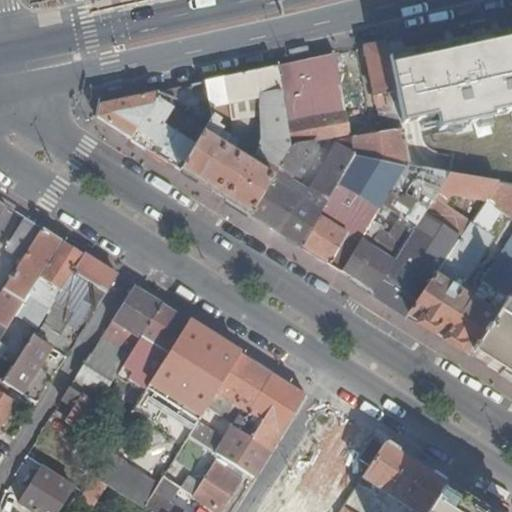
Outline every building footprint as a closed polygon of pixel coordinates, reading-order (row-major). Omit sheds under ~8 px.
[(384,44),(363,49),(372,97),(394,92),(389,70),(384,44)] [(311,121),(344,115),(334,55),(300,63),(311,121)] [(300,63),(275,68),(280,93),(286,124),(311,121),(300,63)] [(275,68),(223,80),(226,99),(262,91),(262,96),(280,93),(275,68)] [(170,113),(172,108),(179,113),(182,104),(174,102),(179,89),(99,107),(97,119),(248,214),(276,172),(278,168),(290,147),(286,124),(280,93),(262,96),(262,91),(226,99),(223,80),(196,85),(205,128),(202,127),(199,131),(170,113)] [(394,92),(372,97),(379,137),(402,133),(401,132),(399,120),(394,92)] [(290,147),(278,168),(292,176),(314,141),(348,136),(344,115),(311,121),(286,124),(290,147)] [(349,141),(351,156),(353,158),(403,167),(409,168),(403,138),(402,133),(379,137),(349,141)] [(310,187),(327,199),(342,175),(351,156),(334,146),(310,187)] [(351,156),(342,175),(393,185),(403,167),(353,158),(351,156)] [(409,168),(403,167),(393,185),(385,199),(404,211),(405,209),(420,218),(446,175),(436,174),(423,171),(409,168)] [(276,172),(248,214),(300,247),(317,216),(326,202),(276,172)] [(326,202),(317,216),(348,235),(359,242),(368,226),(385,199),(393,185),(342,175),(327,199),(326,202)] [(420,218),(373,293),(407,314),(456,242),(457,240),(435,225),(446,209),(436,203),(440,197),(440,193),(484,202),(495,184),(446,175),(420,218)] [(511,187),(496,184),(495,184),(484,202),(469,223),(481,232),(484,233),(500,211),(511,218),(511,187)] [(359,242),(340,273),(373,293),(420,218),(405,209),(404,211),(388,236),(379,231),(378,232),(369,248),(359,242)] [(317,216),(300,247),(329,265),(348,235),(317,216)] [(61,243),(23,218),(0,254),(0,263),(14,273),(0,295),(0,326),(6,329),(9,324),(15,315),(61,243)] [(457,240),(456,242),(469,251),(481,232),(469,223),(457,240)] [(368,226),(359,242),(369,248),(378,232),(368,226)] [(348,235),(329,265),(340,273),(359,242),(348,235)] [(407,314),(470,355),(502,304),(492,297),(488,304),(489,305),(485,310),(478,305),(482,301),(474,295),(470,300),(457,292),(464,282),(456,277),(466,263),(462,260),(469,251),(456,242),(407,314)] [(82,256),(61,243),(15,315),(25,322),(33,309),(38,302),(48,310),(82,256)] [(116,277),(82,256),(48,310),(44,316),(31,337),(61,355),(70,341),(62,335),(69,324),(78,329),(93,306),(97,308),(116,277)] [(511,256),(492,288),(493,289),(489,295),(492,297),(502,304),(508,295),(511,289),(511,256)] [(159,305),(132,287),(110,323),(102,335),(118,345),(130,353),(139,338),(159,305)] [(470,355),(511,381),(511,310),(506,307),(509,304),(510,304),(511,300),(511,297),(508,295),(502,304),(470,355)] [(44,316),(48,310),(38,302),(33,309),(44,316)] [(187,323),(159,305),(139,338),(147,343),(142,350),(156,360),(162,352),(166,356),(187,323)] [(25,322),(15,315),(9,324),(20,331),(25,322)] [(213,393),(237,354),(233,351),(230,350),(229,349),(225,346),(219,343),(210,337),(201,332),(195,328),(187,323),(166,356),(160,366),(167,371),(151,395),(160,401),(185,416),(195,422),(204,407),(213,393)] [(31,337),(2,383),(26,399),(36,405),(65,358),(61,355),(31,337)] [(127,356),(100,338),(77,376),(104,394),(117,374),(121,367),(127,356)] [(139,338),(130,353),(127,356),(121,367),(131,374),(128,380),(144,390),(160,366),(166,356),(162,352),(156,360),(142,350),(147,343),(139,338)] [(303,396),(237,354),(213,393),(240,410),(279,434),(303,396)] [(131,374),(121,367),(117,374),(128,380),(131,374)] [(69,388),(97,406),(104,394),(77,376),(69,388)] [(0,381),(0,398),(12,406),(18,410),(26,399),(2,383),(0,381)] [(97,406),(69,388),(62,399),(75,406),(64,423),(80,432),(97,406)] [(153,412),(160,401),(151,395),(144,390),(133,408),(142,414),(147,408),(153,412)] [(240,410),(213,393),(204,407),(231,424),(240,410)] [(0,425),(12,406),(0,398),(0,425)] [(270,448),(279,434),(240,410),(231,424),(270,448)] [(328,412),(264,511),(323,511),(370,438),(328,412)] [(251,478),(270,448),(231,424),(223,438),(195,422),(186,437),(216,456),(242,473),(251,478)] [(443,485),(380,445),(359,478),(386,495),(383,500),(388,504),(391,499),(412,511),(425,511),(440,490),(443,485)] [(155,485),(104,454),(89,477),(91,478),(140,509),(150,492),(155,485)] [(215,511),(217,511),(242,473),(216,456),(198,484),(188,478),(192,471),(172,458),(159,479),(177,492),(184,496),(186,494),(215,511)] [(56,511),(71,489),(39,469),(17,504),(29,511),(56,511)] [(91,478),(79,498),(90,506),(102,486),(91,478)] [(159,479),(155,485),(150,492),(169,505),(177,492),(159,479)] [(474,511),(440,490),(425,511),(474,511)] [(140,509),(145,511),(181,511),(169,505),(150,492),(140,509)]
